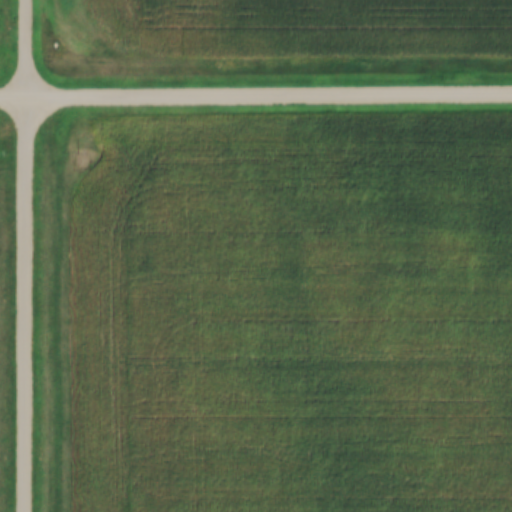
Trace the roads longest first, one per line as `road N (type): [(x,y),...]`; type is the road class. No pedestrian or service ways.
road 1 (residential): [(0,99),(511,96)]
road 2 (residential): [(25,511),(24,0)]
